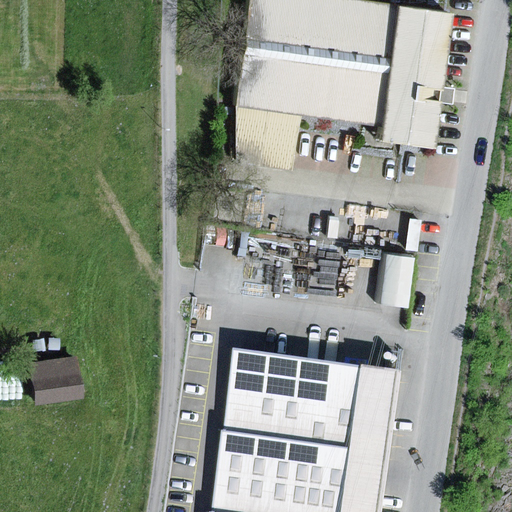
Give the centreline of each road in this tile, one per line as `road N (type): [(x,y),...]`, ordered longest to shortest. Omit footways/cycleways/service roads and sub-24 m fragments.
road 1 (unclassified): [(420,511),(503,0)]
road 2 (track): [(154,511),(174,285),(176,0)]
